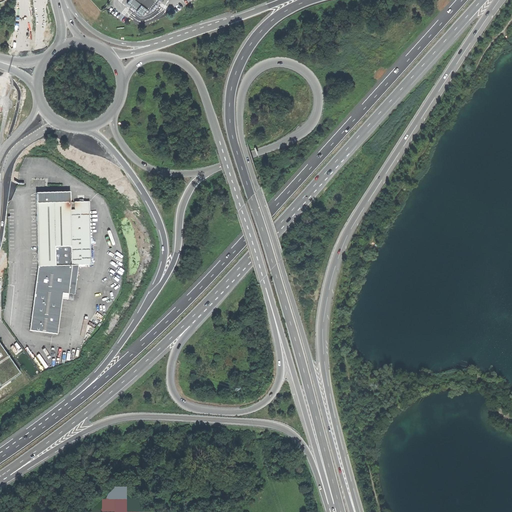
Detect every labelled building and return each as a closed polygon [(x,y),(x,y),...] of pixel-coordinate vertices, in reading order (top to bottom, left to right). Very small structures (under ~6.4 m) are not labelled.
[(136,0),(151,11),(159,0),(136,0)] [(37,230),(38,266),(71,266),(78,266),(90,265),(89,202),(70,202),(70,192),(37,193),(37,230)] [(68,294),(71,266),(38,266),(29,330),(57,334),(62,293),(68,294)] [(71,266),(68,294),(75,295),(78,266),(71,266)] [(0,383),(19,371),(0,343),(0,383)] [(132,511),(116,497),(104,509),(106,511),(132,511)]
